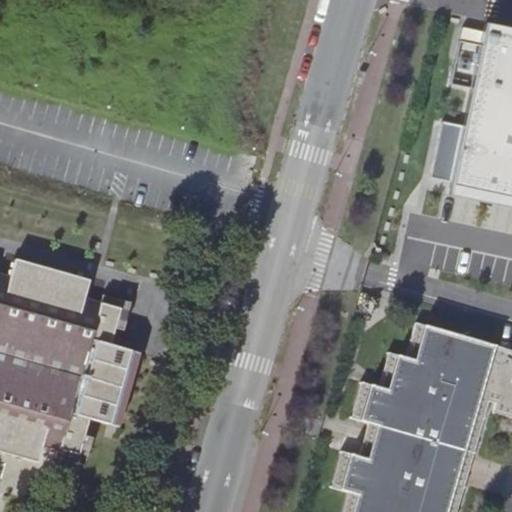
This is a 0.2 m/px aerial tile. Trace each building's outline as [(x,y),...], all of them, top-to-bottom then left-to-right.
[(448,185),(511,198),(511,32),(484,27),(480,45),(470,87),(462,124),(449,179),(448,185)] [(480,43),(482,32),(463,27),(460,39),(480,43)] [(470,87),(480,45),(459,41),(450,82),(470,87)] [(449,179),(462,124),(441,119),(428,174),(449,179)] [(87,281),(13,260),(8,277),(0,274),(0,451),(35,462),(40,445),(76,456),(87,419),(108,425),(129,352),(108,346),(118,309),(82,299),(87,281)] [(463,454),(473,456),(488,401),(496,403),(493,415),(511,420),(511,350),(416,323),(406,358),(390,353),(379,387),(362,383),(351,419),(370,425),(360,457),(342,452),(331,488),(349,493),(343,511),(456,511),(465,484),(456,482),(463,454)] [(465,484),(473,456),(463,454),(456,482),(465,484)]
